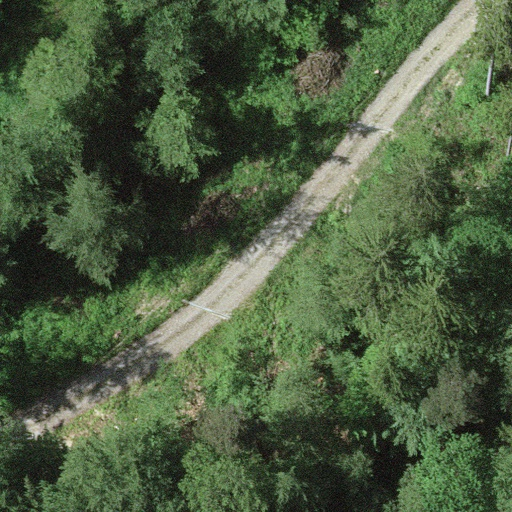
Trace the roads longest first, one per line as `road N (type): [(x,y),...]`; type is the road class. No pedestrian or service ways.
road 1 (track): [(288,511),(228,284),(0,438)]
road 2 (track): [(468,0),(228,284)]
road 3 (track): [(395,511),(511,368)]
